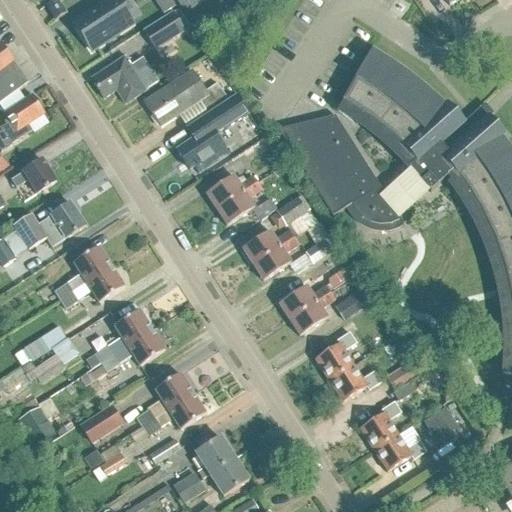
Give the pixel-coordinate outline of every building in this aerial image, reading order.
[(113,0),(92,0),(98,8),(73,25),(91,52),(131,26),(113,0)] [(171,0),(184,16),(205,0),(171,0)] [(55,22),(64,17),(55,2),(46,8),(55,22)] [(183,34),(171,16),(144,33),(155,51),(183,34)] [(0,104),(26,85),(0,48),(0,104)] [(370,55),(336,115),(343,119),(350,124),(357,128),(364,133),(371,138),(377,143),(383,149),(390,154),(396,160),(401,166),(407,173),(409,171),(429,195),(446,180),(450,184),(446,187),(453,197),(458,204),(462,212),(467,220),(471,229),(475,237),(479,245),(482,254),(485,263),(488,271),(491,280),(493,289),(495,298),(497,307),(498,317),(499,326),(500,335),(500,344),(500,353),(500,363),(499,372),(498,381),(511,382),(511,159),(510,156),(505,149),(499,142),(503,138),(489,120),(472,135),(468,138),(459,128),(463,124),(459,120),(451,111),(447,107),(443,111),(437,105),(430,98),(422,91),(414,85),(406,78),(397,72),(388,66),(379,61),(370,55)] [(46,57),(24,57),(24,75),(46,75),(46,57)] [(126,106),(149,91),(149,90),(159,83),(143,59),(132,66),(126,58),(91,81),(104,101),(117,92),(126,106)] [(204,95),(191,74),(143,105),(159,129),(179,115),(181,116),(199,104),(206,116),(227,102),(217,87),(204,95)] [(0,155),(11,149),(10,148),(31,134),(27,128),(43,118),(31,99),(3,117),(7,122),(1,126),(2,129),(0,130),(0,132),(1,134),(0,134),(0,155)] [(193,142),(177,152),(190,173),(195,170),(199,176),(229,158),(213,133),(216,131),(218,134),(247,116),(238,103),(232,107),(230,104),(186,132),(193,142)] [(334,119),(277,133),(331,219),(349,208),(350,209),(353,214),(354,214),(354,215),(355,216),(356,217),(357,218),(357,219),(358,220),(359,221),(360,221),(361,222),(362,223),(363,223),(364,224),(365,225),(366,225),(367,226),(368,226),(369,227),(370,227),(371,227),(372,228),(374,228),(375,228),(376,229),(377,229),(378,229),(379,229),(380,229),(382,229),(383,229),(384,229),(385,229),(386,229),(387,228),(389,228),(390,228),(391,228),(392,227),(393,227),(394,226),(395,226),(396,225),(397,225),(398,224),(399,224),(334,119)] [(268,140),(251,151),(259,162),(275,152),(268,140)] [(36,198),(55,186),(41,163),(22,175),(23,177),(12,184),(16,191),(27,183),(36,198)] [(379,200),(398,222),(429,195),(410,173),(379,200)] [(217,213),(257,187),(253,180),(240,188),(234,179),(206,197),(217,213)] [(257,187),(217,213),(227,229),(255,211),(249,201),(261,192),(257,187)] [(296,200),(275,214),(286,230),(307,216),(296,200)] [(65,242),(84,230),(69,206),(49,219),(50,221),(37,229),(30,217),(13,228),(28,252),(45,241),(51,250),(64,241),(65,242)] [(253,268),(294,241),(289,235),(276,243),(270,234),(242,252),(253,268)] [(294,241),(253,268),(263,284),(291,265),(285,256),(298,248),(294,241)] [(0,243),(0,267),(2,270),(14,262),(2,242),(0,243)] [(325,242),(305,255),(312,267),(332,254),(325,242)] [(53,293),(60,304),(111,271),(98,251),(73,267),(80,278),(67,286),(66,285),(53,293)] [(124,291),(111,271),(60,304),(65,313),(78,305),(77,304),(91,295),(99,308),(124,291)] [(347,271),(328,283),(329,287),(332,292),(352,280),(347,271)] [(288,323),(329,297),(325,290),(312,298),(306,289),(278,307),(288,323)] [(358,293),(334,310),(345,325),(368,308),(358,293)] [(299,339),(327,321),(321,311),(333,303),(329,297),(288,323),(299,339)] [(95,358),(100,367),(152,334),(139,314),(114,330),(121,341),(94,357),(95,358)] [(60,328),(24,351),(32,364),(52,352),(68,341),(60,328)] [(152,334),(100,367),(106,376),(119,369),(118,367),(132,359),(139,370),(164,354),(152,334)] [(314,362),(329,384),(354,368),(345,354),(356,347),(349,336),(334,346),(335,349),(314,362)] [(396,342),(384,350),(391,359),(402,351),(396,342)] [(413,362),(385,380),(393,392),(421,374),(413,362)] [(354,368),(329,384),(342,405),(364,392),(366,395),(381,386),(374,375),(362,382),(354,368)] [(31,397),(31,384),(22,370),(0,383),(0,400),(1,399),(15,421),(37,408),(31,397)] [(148,411),(155,422),(192,397),(180,378),(155,394),(160,403),(148,411)] [(73,391),(62,396),(70,414),(81,410),(73,391)] [(205,417),(192,397),(155,422),(160,430),(173,422),(180,433),(205,417)] [(359,432),(373,453),(399,438),(389,423),(400,416),(394,405),(379,415),(381,418),(359,432)] [(80,429),(91,447),(123,426),(112,408),(80,429)] [(439,450),(462,436),(445,410),(423,424),(439,450)] [(408,453),(399,438),(373,453),(387,475),(408,461),(410,465),(425,455),(419,446),(408,453)] [(203,483),(209,479),(234,463),(220,441),(195,457),(204,470),(197,475),(203,483)] [(118,457),(99,469),(105,478),(124,467),(118,457)] [(511,461),(495,473),(511,499),(511,461)] [(248,485),(234,463),(209,479),(223,501),(248,485)] [(468,476),(483,511),(485,511),(502,505),(487,468),(468,476)] [(99,469),(91,474),(97,483),(105,478),(99,469)] [(178,498),(179,499),(200,485),(194,475),(173,489),(175,492),(171,495),(174,501),(178,498)] [(205,493),(200,485),(179,499),(183,506),(205,493)] [(129,497),(136,510),(155,500),(148,487),(129,497)] [(257,511),(251,502),(235,511),(257,511)]
